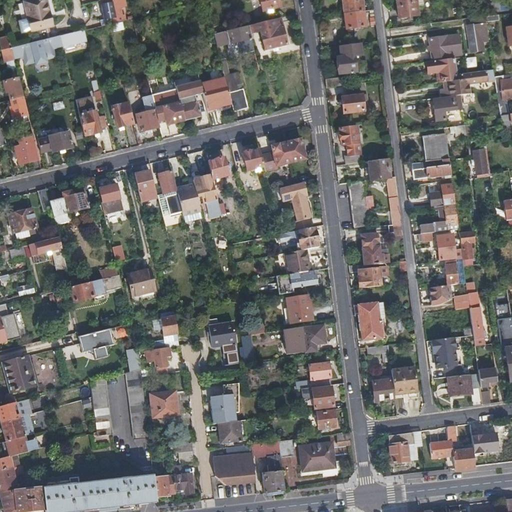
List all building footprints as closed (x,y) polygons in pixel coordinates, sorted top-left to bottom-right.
[(35,42),(52,38),(49,27),(55,26),(48,0),(28,0),(25,1),(35,42)] [(100,20),(102,26),(109,24),(123,20),(123,17),(118,0),(101,0),(100,0),(104,19),(100,20)] [(260,0),(264,12),(281,8),(279,0),(260,0)] [(341,0),(343,14),(363,11),(361,0),(341,0)] [(396,0),(399,17),(418,15),(418,5),(416,0),(396,0)] [(154,2),(157,12),(163,11),(160,1),(154,2)] [(363,11),(343,14),(345,29),(365,26),(363,11)] [(486,22),(485,16),(472,18),(473,25),(467,25),(471,51),(484,49),(483,40),(489,40),(486,22)] [(288,46),(282,18),(281,18),(250,26),(252,35),(263,32),(267,51),(288,46)] [(230,45),(253,40),(252,35),(250,26),(231,31),(220,33),(214,35),(220,58),(226,56),(223,45),(229,43),(230,45)] [(87,40),(85,30),(59,36),(62,46),(87,40)] [(431,59),(461,55),(458,34),(429,39),(431,59)] [(0,48),(3,61),(14,58),(13,57),(11,48),(8,35),(0,37),(0,48)] [(35,42),(11,48),(13,57),(22,55),(25,64),(54,57),(53,48),(62,46),(59,36),(52,38),(35,42)] [(360,44),(339,46),(340,58),(337,58),(339,75),(356,73),(354,56),(360,55),(360,44)] [(88,57),(93,80),(97,79),(91,57),(88,57)] [(457,74),(454,58),(431,61),(432,73),(437,73),(440,72),(440,77),(441,77),(442,82),(443,82),(448,82),(457,81),(457,74)] [(494,76),(493,70),(467,73),(457,74),(457,81),(448,82),(449,89),(444,90),(441,90),(442,98),(460,95),(460,99),(463,99),(463,95),(469,95),(468,87),(468,85),(495,82),(494,76)] [(511,73),(494,76),(495,82),(500,116),(506,115),(505,104),(504,100),(510,99),(511,99),(511,73)] [(182,113),(184,120),(203,115),(201,106),(196,107),(195,103),(200,103),(199,100),(197,100),(195,94),(203,93),(200,82),(199,75),(174,81),(176,89),(182,113)] [(203,93),(207,109),(231,103),(230,97),(228,91),(225,77),(200,82),(203,93)] [(23,97),(18,78),(3,81),(5,92),(7,100),(23,97)] [(339,78),(326,79),(326,87),(340,85),(339,78)] [(52,89),(71,84),(70,79),(51,84),(52,89)] [(382,80),(344,85),(345,92),(371,88),(371,90),(384,88),(383,87),(382,80)] [(168,125),(184,120),(182,113),(176,89),(161,93),(159,86),(151,88),(155,105),(156,110),(158,120),(165,118),(168,125)] [(231,103),(233,111),(249,108),(244,87),(228,91),(230,97),(231,103)] [(463,95),(463,99),(472,97),(471,87),(468,87),(469,95),(463,95)] [(344,114),(364,112),(362,95),(342,98),(344,114)] [(444,112),(462,110),(460,99),(460,95),(442,98),(438,98),(432,99),(435,121),(445,120),(444,112)] [(23,97),(7,100),(8,106),(12,119),(27,115),(23,97)] [(116,127),(133,123),(131,116),(128,102),(112,107),(116,127)] [(139,133),(160,127),(158,120),(156,110),(135,116),(139,133)] [(79,115),(84,136),(100,132),(95,111),(79,115)] [(511,114),(506,115),(500,116),(501,120),(502,127),(511,125),(511,114)] [(483,122),(464,125),(465,131),(466,136),(484,133),(483,122)] [(464,125),(450,127),(451,134),(455,134),(456,138),(466,136),(465,131),(464,125)] [(341,145),(345,145),(359,143),(357,127),(339,129),(341,145)] [(37,139),(40,154),(50,152),(50,154),(71,148),(67,132),(37,139)] [(422,137),(425,162),(448,159),(445,133),(439,134),(438,134),(428,135),(429,136),(422,137)] [(17,165),(37,160),(32,138),(18,141),(19,147),(14,149),(17,165)] [(277,166),(306,158),(302,138),(272,146),(273,152),(277,166)] [(345,156),(346,164),(360,162),(359,155),(361,154),(359,143),(345,145),(346,156),(345,156)] [(475,165),(477,177),(491,175),(490,172),(487,172),(486,168),(489,168),(487,148),(479,149),(479,146),(473,147),(475,158),(472,159),(472,165),(475,165)] [(261,155),(260,149),(245,153),(249,170),(264,167),(261,155)] [(273,152),(261,155),(264,167),(267,178),(279,176),(277,166),(273,152)] [(208,162),(211,175),(212,179),(229,175),(225,158),(208,162)] [(388,159),(368,161),(369,167),(365,167),(366,173),(370,173),(371,180),(388,178),(391,206),(383,207),(384,211),(392,210),(399,210),(396,187),(395,177),(391,178),(388,159)] [(425,162),(410,164),(410,170),(413,170),(414,179),(423,178),(423,181),(427,180),(427,177),(451,174),(449,160),(448,159),(425,162)] [(149,171),(135,174),(141,201),(155,198),(149,171)] [(169,214),(182,212),(181,208),(177,191),(176,189),(175,185),(172,171),(158,174),(163,194),(164,194),(165,198),(168,210),(169,214)] [(211,175),(193,179),(193,181),(194,184),(199,204),(203,203),(204,210),(207,209),(209,218),(221,215),(216,197),(212,179),(211,175)] [(455,204),(452,181),(451,180),(440,181),(442,193),(429,194),(431,207),(433,207),(455,204)] [(349,183),(354,229),(368,226),(367,215),(366,207),(365,197),(363,181),(349,183)] [(308,194),(305,182),(280,188),(282,200),(292,198),(297,219),(294,220),(296,229),(312,226),(309,217),(311,217),(305,195),(308,194)] [(103,202),(101,203),(102,204),(103,210),(104,215),(105,219),(123,214),(117,184),(100,188),(103,202)] [(176,189),(177,191),(181,208),(182,212),(182,215),(201,210),(199,204),(194,184),(176,189)] [(50,201),(47,188),(38,190),(42,204),(50,202),(50,201)] [(63,198),(50,201),(50,202),(54,217),(89,208),(84,193),(72,195),(71,191),(69,191),(63,192),(62,194),(63,198)] [(224,195),(216,197),(221,215),(229,213),(224,195)] [(372,196),(365,197),(366,207),(370,207),(373,207),(372,196)] [(158,199),(162,212),(168,210),(165,198),(158,199)] [(455,204),(433,207),(434,215),(438,214),(439,222),(430,223),(430,225),(417,226),(418,235),(432,233),(458,230),(456,215),(455,204)] [(13,232),(37,227),(32,209),(9,215),(13,232)] [(201,210),(182,215),(184,221),(188,220),(202,217),(201,210)] [(392,210),(393,225),(401,224),(400,211),(399,210),(392,210)] [(393,225),(388,225),(389,232),(394,232),(395,236),(403,235),(401,224),(393,225)] [(312,226),(296,229),(284,232),(286,245),(292,245),(293,251),(305,249),(319,247),(316,231),(314,231),(312,226)] [(459,233),(460,244),(461,244),(463,260),(471,258),(470,243),(474,242),(473,232),(463,233),(459,233)] [(432,233),(418,235),(419,242),(432,241),(432,233)] [(452,235),(453,242),(455,242),(454,233),(443,234),(443,236),(452,235)] [(361,237),(363,264),(364,265),(388,263),(389,263),(389,255),(379,256),(379,248),(377,234),(369,234),(369,237),(361,237)] [(454,258),(453,242),(452,235),(443,236),(437,237),(439,260),(454,258)] [(59,237),(27,245),(24,246),(26,256),(27,258),(35,256),(37,264),(54,259),(57,270),(67,268),(59,237)] [(115,262),(125,259),(121,245),(111,247),(115,262)] [(24,246),(9,250),(12,260),(26,256),(24,246)] [(293,251),(284,253),(288,274),(311,271),(309,263),(307,263),(305,249),(293,251)] [(463,260),(463,266),(464,268),(473,267),(471,258),(463,260)] [(462,259),(446,261),(447,266),(445,267),(447,286),(450,286),(457,285),(456,275),(455,267),(463,266),(463,260),(462,259)] [(364,265),(349,266),(349,273),(357,272),(359,288),(380,286),(380,275),(389,275),(388,263),(364,265)] [(463,266),(455,267),(456,275),(457,285),(466,284),(465,277),(464,268),(463,266)] [(108,267),(98,270),(101,278),(110,275),(108,267)] [(133,298),(155,292),(149,270),(127,275),(133,298)] [(312,270),(311,271),(288,274),(276,275),(279,295),(293,293),(293,287),(321,283),(320,274),(319,274),(313,275),(312,270)] [(122,287),(119,274),(72,286),(71,287),(74,301),(95,296),(94,294),(122,287)] [(450,286),(447,286),(428,289),(430,299),(433,298),(434,304),(439,303),(452,298),(450,286)] [(474,344),(475,346),(483,345),(481,327),(476,294),(474,294),(467,295),(468,302),(469,308),(472,327),(473,335),(474,344)] [(454,297),(455,303),(468,302),(467,295),(454,297)] [(308,311),(306,296),(283,298),(287,323),(312,320),(311,311),(308,311)] [(455,303),(456,310),(469,308),(468,302),(455,303)] [(354,306),(355,314),(358,314),(362,342),(382,339),(380,319),(384,319),(383,303),(354,306)] [(14,314),(7,316),(13,340),(20,338),(14,314)] [(0,342),(13,340),(7,316),(0,317),(0,342)] [(161,318),(163,334),(176,333),(174,316),(161,318)] [(208,326),(211,344),(211,347),(222,345),(223,352),(226,352),(228,364),(239,363),(232,322),(208,326)] [(251,335),(264,333),(262,325),(250,326),(251,335)] [(316,347),(320,346),(320,344),(325,343),(324,326),(302,329),(287,330),(289,353),(316,351),(316,347)] [(463,327),(464,336),(473,335),(472,327),(463,327)] [(110,328),(79,336),(83,351),(90,350),(94,352),(96,359),(108,355),(107,349),(110,345),(114,343),(110,328)] [(165,347),(169,347),(178,346),(176,333),(163,334),(165,347)] [(464,336),(458,337),(459,346),(474,344),(473,335),(464,336)] [(453,338),(431,341),(433,354),(435,353),(438,369),(445,368),(446,378),(447,378),(462,376),(461,366),(456,366),(454,351),(455,351),(453,338)] [(339,350),(338,344),(326,345),(327,352),(339,350)] [(244,363),(252,362),(252,360),(253,360),(251,346),(242,346),(244,363)] [(387,346),(366,348),(367,356),(388,353),(387,346)] [(165,347),(147,350),(148,361),(155,360),(156,368),(166,366),(165,356),(170,356),(169,347),(165,347)] [(139,368),(138,351),(126,352),(128,372),(140,369),(139,368)] [(34,387),(27,357),(3,364),(10,393),(34,387)] [(310,380),(330,377),(328,363),(308,365),(310,380)] [(139,368),(140,369),(140,375),(153,374),(153,367),(139,368)] [(391,373),(392,380),(394,395),(403,394),(403,397),(403,399),(418,397),(414,367),(391,370),(391,373)] [(140,369),(128,372),(124,373),(132,440),(136,445),(148,444),(140,375),(140,369)] [(480,386),(480,388),(490,386),(489,385),(497,384),(495,369),(478,372),(478,374),(480,386)] [(462,376),(447,378),(449,396),(472,393),(472,387),(480,386),(478,374),(462,376)] [(304,388),(331,385),(330,377),(310,380),(304,381),(304,382),(304,388)] [(90,383),(92,398),(94,419),(95,432),(96,436),(110,435),(105,379),(90,383)] [(375,401),(394,399),(394,395),(392,380),(373,382),(375,401)] [(209,396),(212,424),(218,423),(239,420),(243,420),(239,383),(223,385),(224,394),(209,396)] [(333,406),(331,387),(311,389),(314,409),(333,406)] [(151,417),(176,415),(175,401),(177,401),(176,392),(149,394),(151,417)] [(481,393),(483,404),(490,403),(489,392),(481,393)] [(31,399),(0,407),(0,419),(1,423),(28,416),(35,414),(31,399)] [(318,429),(336,427),(333,410),(316,412),(318,429)] [(1,423),(6,442),(24,437),(32,435),(28,416),(1,423)] [(239,420),(218,423),(221,443),(241,440),(239,420)] [(469,424),(473,449),(473,450),(484,449),(484,452),(511,449),(509,427),(499,428),(500,433),(483,436),(482,427),(478,428),(477,422),(469,423),(469,424)] [(457,441),(455,426),(447,427),(449,441),(430,444),(432,459),(446,457),(454,456),(455,469),(455,471),(469,469),(475,469),(475,467),(473,450),(473,449),(453,452),(453,441),(457,441)] [(422,443),(421,432),(413,433),(414,445),(422,443)] [(350,440),(349,433),(336,434),(337,441),(349,440),(350,440)] [(414,445),(413,433),(388,436),(392,464),(409,462),(407,446),(414,445)] [(6,442),(10,456),(37,449),(35,439),(25,441),(24,437),(6,442)] [(293,448),(292,439),(278,441),(280,457),(294,456),(293,448)] [(300,447),(299,439),(292,439),(293,448),(299,447),(300,447)] [(284,491),(280,457),(278,441),(266,443),(251,444),(252,453),(253,459),(266,458),(271,457),(271,464),(267,465),(268,473),(262,474),(264,493),(284,491)] [(177,452),(191,451),(190,443),(174,444),(174,453),(177,452)] [(331,443),(300,447),(299,447),(302,472),(322,469),(322,464),(334,462),(331,443)] [(225,447),(226,456),(252,453),(251,444),(225,447)] [(416,461),(414,445),(407,446),(409,462),(416,461)] [(225,486),(255,482),(253,462),(253,459),(252,453),(226,456),(212,458),(214,477),(225,486)] [(0,459),(0,470),(13,467),(10,456),(0,459)] [(17,511),(18,511),(16,491),(16,489),(19,488),(15,475),(24,473),(22,466),(13,467),(0,470),(0,495),(4,511),(17,511)] [(171,477),(173,494),(182,493),(182,494),(190,493),(188,475),(178,476),(178,468),(172,469),(172,476),(171,477)] [(97,511),(126,509),(126,506),(154,503),(153,497),(151,478),(151,475),(78,483),(78,477),(70,478),(70,480),(42,483),(42,488),(45,509),(45,511),(97,511)] [(166,494),(173,494),(171,477),(151,478),(153,497),(166,496),(166,494)] [(18,511),(45,509),(42,488),(16,491),(18,511)]
